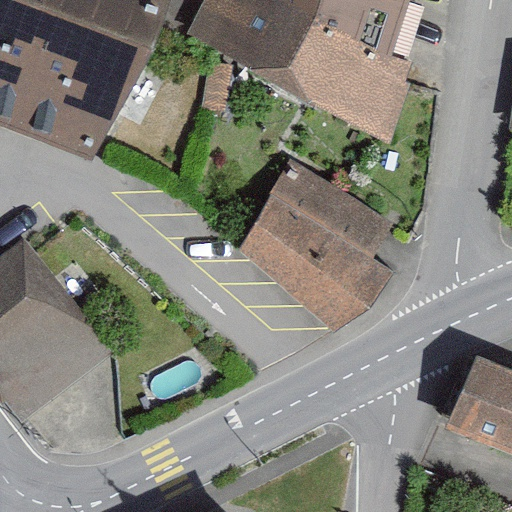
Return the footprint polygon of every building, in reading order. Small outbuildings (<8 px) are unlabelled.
[(0,0),(0,115),(94,149),(159,0),(0,0)] [(397,0),(195,0),(184,24),(385,138),(407,56),(385,45),(397,0)] [(398,219),(294,159),(239,238),(235,243),(333,323),(373,295),(395,266),(376,252),(398,219)] [(0,391),(24,420),(112,346),(20,236),(0,252),(0,391)] [(511,356),(472,340),(440,416),(511,445),(511,356)] [(235,511),(232,503),(211,511),(235,511)]
